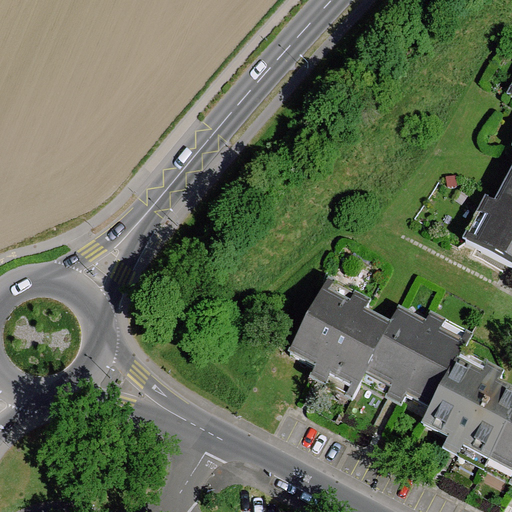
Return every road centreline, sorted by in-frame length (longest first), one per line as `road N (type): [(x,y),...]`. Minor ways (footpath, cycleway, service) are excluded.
road 1 (secondary): [(81,290),(332,0)]
road 2 (residential): [(214,435),(358,511)]
road 3 (residential): [(93,365),(214,435)]
